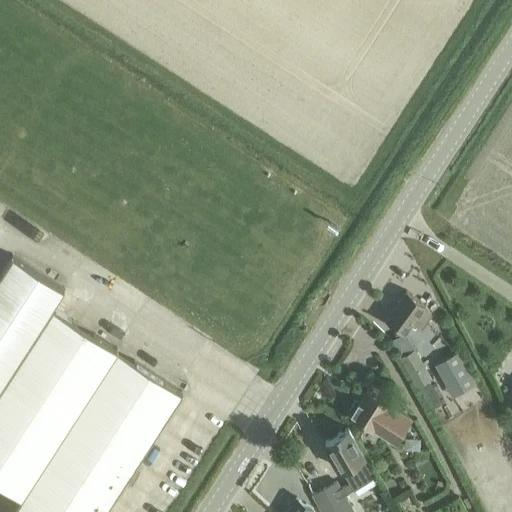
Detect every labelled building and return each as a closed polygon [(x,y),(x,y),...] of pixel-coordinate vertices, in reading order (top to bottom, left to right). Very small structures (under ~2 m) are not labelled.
[(0,385),(64,287),(14,255),(0,276),(0,385)] [(422,330),(433,316),(426,304),(407,290),(386,319),(406,334),(414,324),(422,330)] [(104,511),(183,391),(166,380),(54,306),(0,388),(0,482),(21,497),(11,511),(104,511)] [(430,408),(441,402),(429,377),(431,376),(417,349),(403,356),(430,408)] [(478,383),(459,350),(435,364),(453,397),(478,383)] [(396,442),(412,417),(367,389),(359,401),(356,399),(350,410),(353,412),(351,414),(396,442)] [(376,474),(349,428),(326,441),(350,481),(342,486),(346,492),(353,488),(376,474)] [(355,511),(352,505),(346,492),(342,486),(338,478),(326,485),(315,491),(319,500),(325,511),(355,511)] [(316,511),(314,508),(297,497),(287,511),(316,511)]
